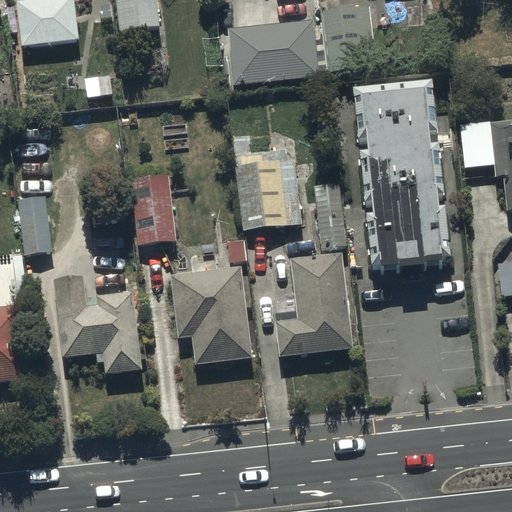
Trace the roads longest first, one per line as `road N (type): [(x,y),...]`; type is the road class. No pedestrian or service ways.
road 1 (primary): [(0,494),(386,453)]
road 2 (primary): [(386,453),(511,440)]
